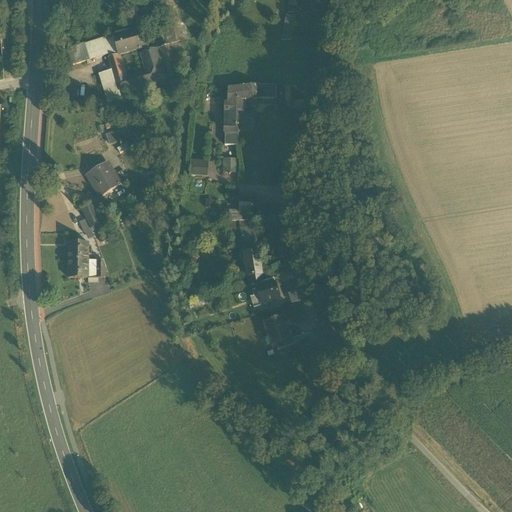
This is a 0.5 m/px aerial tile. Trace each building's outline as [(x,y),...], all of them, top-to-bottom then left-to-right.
[(188,40),(177,1),(176,0),(150,0),(163,41),(164,47),(172,45),(181,42),(188,40)] [(281,43),(290,44),(295,17),(285,15),(281,43)] [(126,42),(129,52),(148,47),(142,28),(118,35),(120,44),(126,42)] [(108,55),(109,58),(119,55),(129,52),(126,42),(120,44),(118,35),(103,39),(108,54),(108,55)] [(103,39),(88,44),(81,46),(86,61),(92,59),(108,55),(108,54),(103,39)] [(158,49),(164,47),(163,41),(150,45),(152,51),(158,49)] [(172,45),(176,58),(185,56),(181,42),(172,45)] [(164,47),(158,49),(166,77),(180,73),(176,58),(172,45),(164,47)] [(86,61),(81,46),(69,50),(68,66),(86,61)] [(142,54),(148,71),(151,82),(166,77),(158,49),(152,51),(142,54)] [(122,64),(119,55),(109,58),(112,68),(122,64)] [(126,78),(122,64),(112,68),(112,70),(119,91),(151,82),(148,71),(126,78)] [(119,91),(112,70),(100,73),(109,102),(121,98),(119,91)] [(257,85),(233,89),(235,101),(241,101),(246,101),(259,99),(257,85)] [(259,99),(277,99),(276,85),(257,85),(259,99)] [(244,104),(242,104),(228,105),(225,105),(225,113),(228,113),(228,125),(225,125),(225,133),(238,133),(239,133),(238,127),(238,124),(238,113),(244,113),(244,104)] [(244,113),(238,113),(238,124),(249,124),(249,113),(244,113)] [(107,136),(110,145),(117,143),(113,133),(107,136)] [(238,146),(238,133),(225,133),(224,146),(238,146)] [(117,149),(120,154),(130,148),(127,143),(117,149)] [(225,173),(237,173),(237,161),(225,161),(225,173)] [(189,175),(207,177),(209,163),(191,162),(189,175)] [(86,176),(91,183),(98,179),(100,183),(108,179),(109,181),(115,177),(110,168),(109,166),(109,167),(106,163),(86,176)] [(121,186),(115,177),(109,181),(108,179),(100,183),(98,179),(91,183),(100,199),(121,186)] [(243,213),(257,213),(257,199),(239,199),(239,211),(239,213),(243,213)] [(91,230),(93,233),(103,228),(90,203),(81,208),(91,229),(91,230)] [(239,221),(243,221),(243,213),(239,213),(239,211),(231,211),(231,221),(239,221)] [(79,223),(84,233),(90,230),(86,220),(79,223)] [(239,221),(241,229),(254,227),(253,221),(243,221),(239,221)] [(256,240),(254,227),(241,229),(243,243),(256,240)] [(91,229),(90,230),(84,233),(90,239),(93,238),(95,238),(93,233),(91,230),(91,229)] [(68,243),(68,261),(88,261),(88,244),(68,243)] [(248,277),(262,276),(258,252),(245,254),(248,277)] [(68,279),(88,279),(88,261),(68,261),(68,279)] [(97,261),(88,261),(88,279),(97,278),(97,261)] [(262,283),(263,283),(262,276),(248,277),(249,287),(262,283)] [(263,283),(262,283),(263,288),(275,284),(274,280),(263,283)] [(258,297),(260,304),(267,302),(268,303),(277,301),(275,295),(278,294),(275,284),(263,288),(256,290),(256,291),(258,297)] [(289,296),(292,306),(301,303),(298,293),(289,296)] [(260,304),(258,297),(256,298),(251,299),(254,307),(255,309),(261,307),(261,306),(260,304)] [(271,337),(274,347),(276,346),(292,341),(288,329),(289,328),(288,323),(286,323),(285,319),(264,325),(269,338),(271,337)] [(276,346),(278,352),(295,347),(293,341),(292,341),(276,346)]
